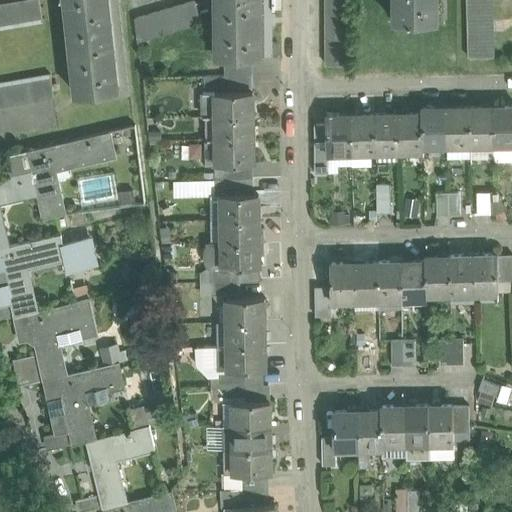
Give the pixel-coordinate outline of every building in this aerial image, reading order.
[(39,0),(19,0),(4,2),(8,26),(42,20),(39,0)] [(109,0),(65,0),(72,61),(70,61),(70,62),(72,62),(75,93),(119,88),(109,0)] [(194,0),(193,0),(182,3),(189,24),(201,21),(194,0)] [(260,0),(215,0),(216,54),(261,54),(260,0)] [(394,0),(394,21),(437,21),(437,0),(394,0)] [(492,0),(467,0),(468,10),(492,10),(492,0)] [(182,3),(170,7),(177,28),(189,24),(182,3)] [(350,6),(326,6),(326,18),(350,18),(350,6)] [(170,7),(159,11),(165,32),(177,28),(170,7)] [(492,10),(468,10),(468,22),(493,21),(492,10)] [(159,11),(147,14),(153,35),(165,32),(159,11)] [(147,14),(134,18),(137,40),(153,35),(147,14)] [(350,18),(326,18),(326,29),(350,29),(350,18)] [(493,21),(468,22),(468,33),(493,32),(493,21)] [(350,29),(326,29),(326,41),(350,41),(350,29)] [(493,32),(468,33),(468,44),(493,44),(493,32)] [(350,41),(326,41),(326,52),(350,52),(350,41)] [(493,44),(468,44),(469,57),(493,56),(493,44)] [(350,52),(326,52),(326,65),(350,65),(350,52)] [(251,62),(226,62),(226,75),(251,74),(251,62)] [(50,74),(16,79),(20,103),(54,97),(50,74)] [(251,74),(226,75),(226,87),(252,86),(251,74)] [(226,87),(226,75),(205,75),(205,87),(226,87)] [(16,79),(0,82),(0,106),(20,103),(16,79)] [(253,90),(215,91),(203,92),(204,116),(216,116),(216,115),(253,114),(253,90)] [(511,105),(493,106),(494,144),(511,143),(511,105)] [(471,144),(470,106),(446,107),(447,145),(447,157),(471,156),(471,144)] [(494,144),(493,106),(470,106),(471,144),(494,144)] [(447,145),(446,107),(421,107),(421,112),(422,112),(423,145),(424,145),(447,145)] [(421,112),(398,113),(399,150),(424,150),(424,145),(423,145),(422,112),(421,112)] [(374,113),(351,114),(352,151),(375,151),(374,113)] [(398,113),(374,113),(375,151),(399,150),(398,113)] [(253,114),(216,115),(216,116),(216,120),(208,120),(208,138),(208,139),(253,138),(253,114)] [(351,114),(327,114),(327,123),(327,142),(328,152),(329,152),(352,151),(351,114)] [(327,123),(314,124),(314,142),(327,142),(327,123)] [(89,134),(10,152),(15,171),(32,167),(36,187),(36,188),(43,217),(65,211),(53,164),(94,155),(89,134)] [(253,138),(208,139),(208,138),(207,138),(207,162),(211,162),(215,162),(252,162),(254,162),(253,138)] [(327,142),(314,142),(315,172),(329,172),(329,152),(328,152),(327,142)] [(252,162),(215,162),(215,178),(252,177),(252,162)] [(15,171),(0,174),(0,245),(10,243),(0,199),(0,195),(36,188),(36,187),(32,167),(15,171)] [(172,178),(173,194),(213,193),(212,177),(172,178)] [(252,177),(215,178),(216,194),(253,194),(252,177)] [(391,183),(377,183),(377,211),(391,212),(391,183)] [(460,191),(448,192),(449,214),(460,214),(460,191)] [(449,214),(448,192),(436,192),(437,214),(449,214)] [(216,194),(212,194),(212,219),(222,218),(259,217),(259,194),(253,194),(216,194)] [(330,221),(348,220),(347,211),(329,211),(330,221)] [(259,217),(222,218),(222,241),(222,242),(259,241),(259,217)] [(10,243),(0,245),(0,282),(0,284),(0,303),(12,300),(15,313),(37,308),(26,261),(66,252),(64,243),(61,231),(10,243)] [(90,238),(64,243),(66,252),(70,267),(96,261),(90,238)] [(259,241),(222,242),(222,241),(209,241),(209,242),(207,245),(206,253),(207,261),(209,265),(214,265),(222,265),(260,265),(259,241)] [(498,254),(473,255),(474,292),(499,291),(498,279),(498,255),(498,254)] [(450,255),(425,256),(425,259),(426,259),(426,293),(427,293),(451,293),(450,255)] [(473,255),(450,255),(451,293),(474,292),(473,255)] [(511,255),(498,255),(498,279),(511,278),(511,255)] [(425,259),(401,260),(402,298),(427,297),(427,293),(426,293),(426,259),(425,259)] [(401,260),(378,261),(379,298),(402,298),(401,260)] [(354,261),(330,262),(331,287),(331,299),(332,299),(355,299),(354,261)] [(378,261),(354,261),(355,299),(379,298),(378,261)] [(260,265),(222,265),(214,265),(214,270),(204,270),(204,281),(215,281),(239,281),(260,280),(260,265)] [(239,281),(215,281),(215,293),(240,293),(239,281)] [(331,287),(315,287),(315,315),(333,315),(332,299),(331,299),(331,287)] [(37,308),(15,313),(15,314),(19,334),(34,330),(38,352),(41,365),(44,377),(69,371),(62,341),(99,332),(90,295),(37,308)] [(265,320),(265,296),(227,297),(228,321),(265,320)] [(0,303),(0,317),(15,314),(15,313),(12,300),(0,303)] [(265,320),(228,321),(228,344),(265,344),(265,320)] [(101,357),(121,355),(118,339),(99,341),(101,357)] [(404,364),(403,339),(392,340),(392,364),(404,364)] [(416,364),(415,339),(403,339),(404,364),(416,364)] [(452,339),(439,340),(440,363),(452,363),(452,339)] [(464,339),(452,339),(452,363),(464,363),(464,339)] [(228,344),(219,345),(219,369),(266,368),(265,344),(228,344)] [(38,352),(16,358),(18,370),(41,365),(38,352)] [(69,371),(44,377),(44,378),(49,397),(53,412),(52,412),(57,430),(71,427),(74,441),(88,438),(97,435),(86,388),(124,379),(120,359),(69,371)] [(41,365),(18,370),(21,383),(44,378),(44,377),(41,365)] [(245,372),(220,372),(221,384),(245,384),(245,372)] [(502,386),(482,379),(478,389),(498,396),(502,386)] [(263,383),(263,384),(245,384),(221,384),(221,396),(222,396),(222,400),(224,400),(232,400),(269,399),(268,383),(263,383)] [(271,423),(270,399),(269,399),(232,400),(224,400),(225,424),(271,423)] [(405,405),(381,405),(381,409),(382,442),(383,443),(383,446),(382,446),(382,455),(406,454),(406,442),(405,405)] [(429,405),(405,405),(406,442),(407,442),(407,458),(429,458),(429,442),(430,442),(429,405)] [(453,405),(429,405),(430,442),(454,442),(454,431),(453,406),(453,405)] [(469,405),(453,406),(454,431),(470,430),(469,405)] [(358,409),(334,410),(334,437),(335,447),(336,447),(359,446),(358,409)] [(381,409),(358,409),(359,446),(382,446),(383,446),(383,443),(382,442),(381,409)] [(97,435),(88,438),(101,492),(103,504),(127,498),(117,451),(153,443),(149,422),(97,435)] [(271,423),(225,424),(225,448),(271,447),(271,423)] [(57,430),(46,433),(49,447),(74,441),(71,427),(57,430)] [(334,437),(322,437),(322,464),(336,464),(336,447),(335,447),(334,437)] [(271,447),(225,448),(225,471),(234,471),(234,472),(243,472),(267,471),(271,471),(271,447)] [(268,487),(267,471),(243,472),(243,487),(268,487)] [(268,487),(243,487),(243,504),(268,503),(268,487)] [(128,499),(103,504),(103,505),(105,511),(162,511),(177,509),(172,488),(127,498),(128,499)] [(407,488),(396,489),(396,511),(397,511),(408,511),(407,490),(407,488)] [(420,511),(419,489),(407,490),(408,511),(420,511)] [(101,492),(78,498),(81,510),(103,505),(103,504),(101,492)] [(243,504),(238,505),(238,511),(275,511),(275,502),(268,503),(243,504)]
